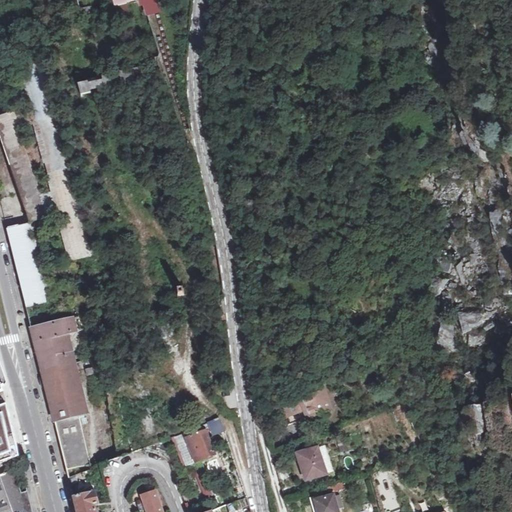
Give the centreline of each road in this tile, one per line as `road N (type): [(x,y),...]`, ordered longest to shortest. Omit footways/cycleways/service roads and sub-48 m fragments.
road 1 (tertiary): [(263,511),(195,94),(201,0)]
road 2 (track): [(97,100),(133,218),(163,226),(190,273),(207,410),(228,427)]
road 3 (tertiary): [(37,432),(0,266)]
road 4 (tertiary): [(123,511),(124,473),(144,465),(168,482),(179,511)]
